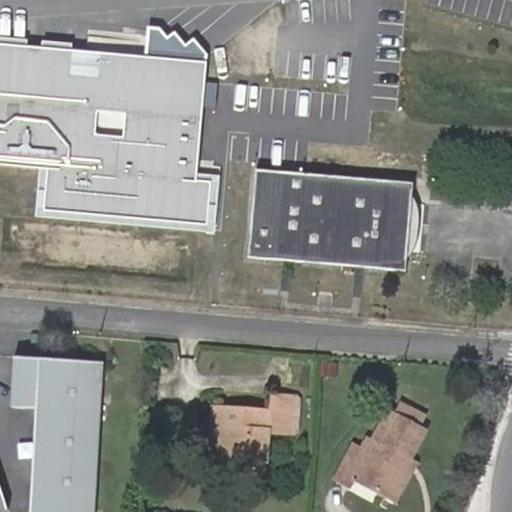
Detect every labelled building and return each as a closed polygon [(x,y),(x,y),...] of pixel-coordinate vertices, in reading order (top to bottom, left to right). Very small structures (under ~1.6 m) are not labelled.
[(208,67),(0,48),(0,165),(50,170),(46,215),(207,229),(211,183),(197,182),(203,123),(208,67)] [(400,206),(411,206),(413,187),(256,174),(249,260),(406,273),(408,254),(394,253),(396,250),(399,246),(400,242),(402,238),(403,235),(404,230),(404,229),(404,226),(404,222),(403,217),(402,213),(401,210),(400,206)] [(408,254),(411,206),(400,206),(401,210),(402,213),(403,217),(404,222),(404,226),(404,229),(404,230),(403,235),(402,238),(400,242),(399,246),(396,250),(394,253),(408,254)] [(31,511),(95,511),(104,362),(39,358),(13,356),(10,405),(36,407),(31,511)] [(231,415),(228,446),(266,449),(269,419),(284,421),(287,383),(268,382),(267,398),(212,394),(210,413),(231,415)] [(391,413),(417,427),(423,415),(397,401),(391,413)] [(353,479),(385,496),(401,466),(398,463),(402,457),(409,461),(424,431),(417,427),(391,413),(389,412),(373,441),(367,453),(360,448),(353,445),(335,477),(349,486),(353,479)] [(224,446),(228,446),(231,415),(210,413),(209,426),(226,426),(224,446)] [(366,438),(360,448),(367,453),(373,441),(366,438)] [(401,466),(385,496),(395,502),(415,464),(409,461),(402,457),(398,463),(401,466)] [(0,511),(8,511),(0,486),(0,511)]
